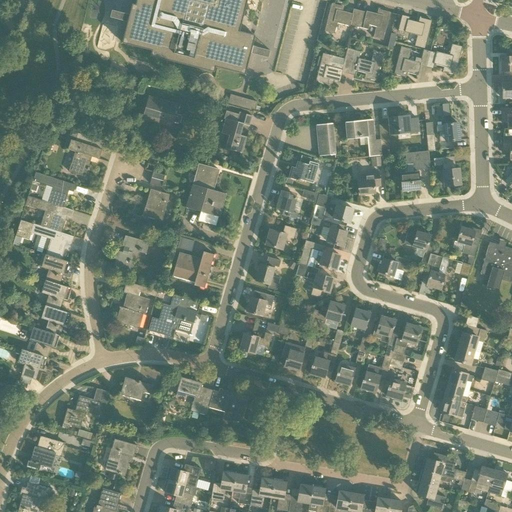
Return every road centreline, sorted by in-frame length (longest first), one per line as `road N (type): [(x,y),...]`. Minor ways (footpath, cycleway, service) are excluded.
road 1 (residential): [(209,363),(287,111),(477,88)]
road 2 (residential): [(416,426),(440,318),(357,283),(369,222),(386,211),(481,203)]
road 3 (residential): [(104,361),(90,297),(91,242),(112,173),(142,171)]
road 4 (residential): [(416,426),(403,477),(391,485),(273,465),(259,455)]
road 5 (residential): [(137,511),(163,445),(259,455)]
road 6 (residential): [(0,478),(8,443),(27,414),(68,378),(104,361)]
road 7 (residential): [(416,426),(283,386)]
